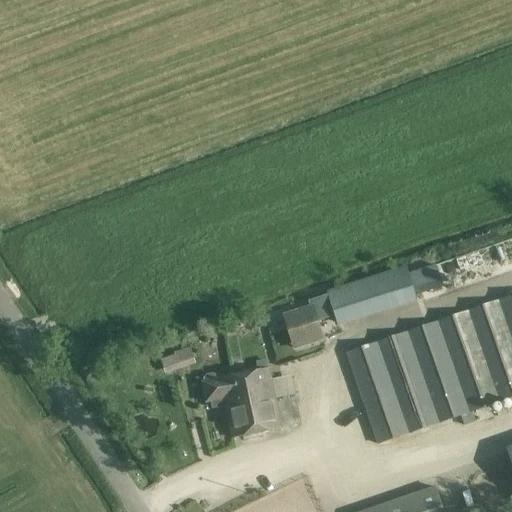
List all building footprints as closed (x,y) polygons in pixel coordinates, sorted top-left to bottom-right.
[(310,301),(312,308),(285,316),(296,349),(323,341),(317,323),(335,317),(338,327),(418,301),(407,267),(330,291),(331,295),(310,301)] [(511,398),(511,298),(347,355),(378,445),(462,416),(465,426),(475,422),(472,412),(511,398)] [(256,318),(259,329),(267,326),(264,315),(256,318)] [(165,373),(195,363),(189,346),(174,352),(174,354),(160,359),(165,373)] [(258,372),(269,370),(267,361),(256,363),(258,372)] [(269,370),(220,380),(217,380),(217,377),(213,375),(207,376),(204,380),(204,383),(202,383),(206,403),(212,402),(213,409),(226,406),(232,439),(281,429),(269,370)] [(511,511),(511,456),(465,471),(475,511),(511,511)] [(316,489),(323,507),(333,503),(327,485),(316,489)] [(443,511),(435,488),(365,511),(443,511)]
